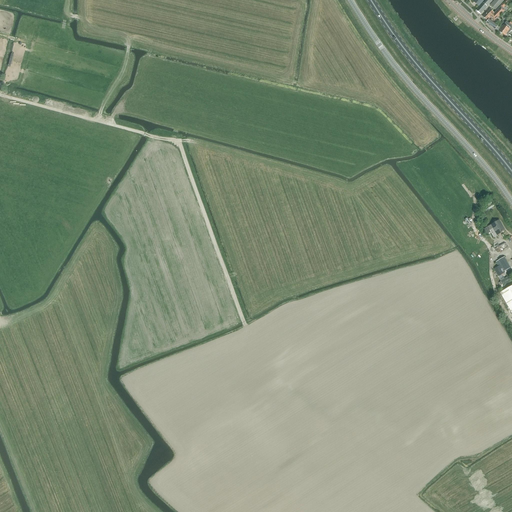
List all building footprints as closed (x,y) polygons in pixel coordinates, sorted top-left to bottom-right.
[(480,14),(493,0),(486,0),(476,10),(480,14)] [(495,10),(503,1),(501,0),(495,0),(490,6),(495,10)] [(495,21),(505,11),(503,8),(507,4),(505,2),(494,13),(490,10),(483,17),(487,21),(490,17),(495,21)] [(498,31),(500,27),(489,19),(487,22),(498,31)] [(505,36),(506,34),(507,35),(511,28),(511,25),(506,22),(503,26),(499,32),(505,36)] [(493,228),(497,235),(504,231),(500,225),(501,225),(499,220),(489,226),(489,227),(485,229),(487,234),(491,232),(490,230),(493,228)] [(497,262),(497,263),(499,266),(494,269),(498,277),(506,273),(505,272),(510,268),(504,257),(499,260),(500,260),(497,262)] [(500,280),(504,289),(507,287),(505,285),(510,282),(507,277),(504,279),(503,278),(500,280)] [(511,314),(511,286),(500,293),(511,314)]
